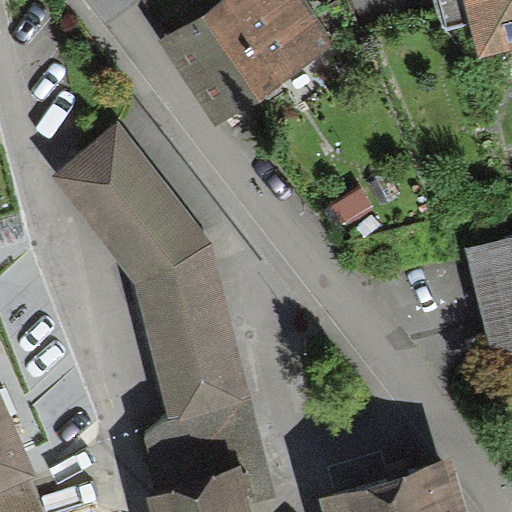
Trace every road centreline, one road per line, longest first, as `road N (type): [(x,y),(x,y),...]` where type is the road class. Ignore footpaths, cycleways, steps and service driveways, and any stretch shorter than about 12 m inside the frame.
road 1 (residential): [(98,0),(444,415),(511,508)]
road 2 (residential): [(129,510),(89,344),(0,57)]
